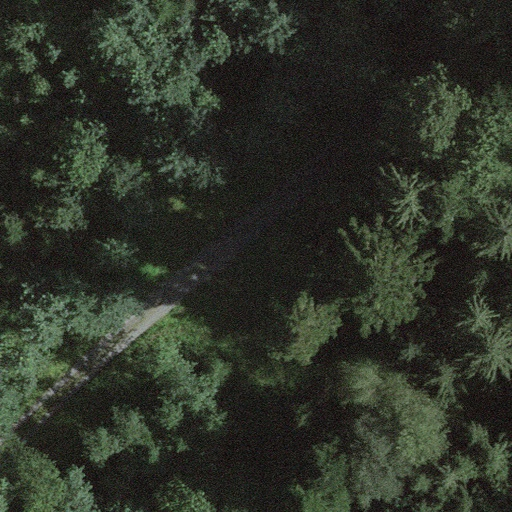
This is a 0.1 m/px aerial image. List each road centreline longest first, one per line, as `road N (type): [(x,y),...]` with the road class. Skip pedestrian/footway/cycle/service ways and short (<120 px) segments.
road 1 (track): [(211,242),(447,32),(467,0)]
road 2 (track): [(0,457),(211,242)]
